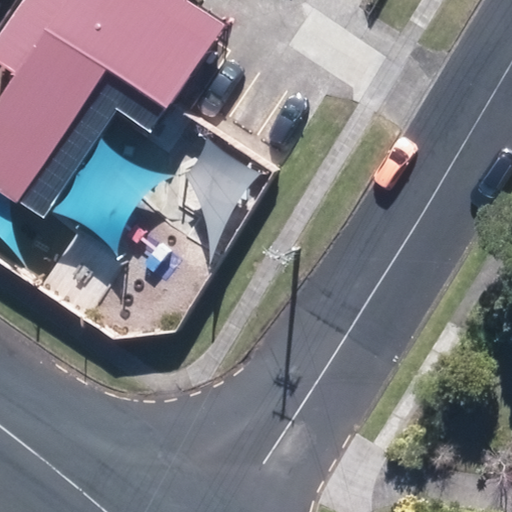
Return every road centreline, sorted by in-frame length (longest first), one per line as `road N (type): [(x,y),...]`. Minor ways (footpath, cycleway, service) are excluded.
road 1 (residential): [(230,511),(511,62)]
road 2 (residential): [(0,424),(106,511)]
